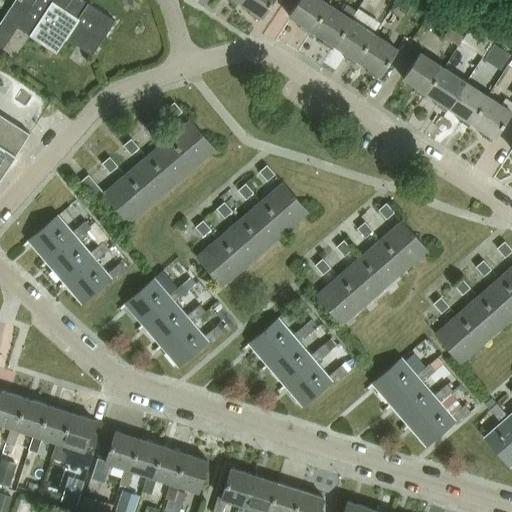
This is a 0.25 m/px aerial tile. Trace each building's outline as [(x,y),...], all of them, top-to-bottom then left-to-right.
[(12,0),(0,19),(0,48),(1,48),(15,26),(54,52),(64,37),(92,56),(114,22),(81,0),(12,0)] [(242,0),(240,3),(241,3),(252,11),(249,15),(260,22),(274,0),(242,0)] [(301,0),(290,17),(303,26),(301,30),(311,36),(313,33),(313,32),(331,6),(334,0),(301,0)] [(409,0),(397,0),(395,4),(409,13),(416,4),(409,0)] [(331,6),(313,32),(313,33),(326,41),(324,45),(330,49),(333,51),(336,47),(353,20),(350,18),(355,11),(347,6),(342,13),(331,6)] [(353,20),(336,47),(347,54),(345,58),(355,65),(358,62),(375,35),(373,34),(354,21),(353,20)] [(450,26),(444,36),(458,45),(461,40),(464,35),(450,26)] [(375,35),(358,62),(369,69),(367,72),(377,79),(379,76),(380,76),(398,50),(375,35)] [(494,43),(484,59),(490,63),(500,47),(494,43)] [(421,52),(404,79),(416,87),(414,91),(424,97),(426,93),(444,66),(421,52)] [(444,66),(426,93),(439,102),(436,105),(446,111),(448,108),(466,81),(444,66)] [(466,81),(448,108),(462,117),(459,120),(469,126),(471,123),(489,96),(466,81)] [(489,96),(471,123),(484,131),(482,135),(492,141),(511,111),(489,96)] [(0,178),(29,133),(0,114),(0,178)] [(134,217),(227,148),(202,115),(110,184),(134,217)] [(97,173),(88,179),(100,197),(108,192),(97,173)] [(231,283),(319,209),(291,176),(203,251),(231,283)] [(322,292),(351,323),(437,245),(408,213),(322,292)] [(57,216),(28,240),(46,261),(75,236),(78,239),(91,228),(85,221),(71,233),(57,216)] [(75,236),(46,261),(63,282),(93,256),(95,260),(109,248),(103,241),(89,253),(78,239),(75,236)] [(93,256),(63,282),(81,303),(110,278),(113,281),(127,269),(121,262),(107,273),(95,260),(93,256)] [(511,263),(440,331),(469,362),(511,322),(511,263)] [(154,278),(125,302),(144,324),(173,300),(175,303),(189,291),(188,290),(183,283),(169,295),(154,278)] [(188,279),(183,283),(188,290),(193,285),(188,279)] [(173,300),(144,324),(162,345),(191,320),(193,324),(207,312),(201,305),(187,316),(175,303),(173,300)] [(278,318),(249,342),(268,364),(297,339),(300,342),(313,331),(306,324),(293,335),(278,318)] [(191,320),(162,345),(179,365),(207,342),(209,344),(224,332),(218,325),(204,337),(193,324),(191,320)] [(297,339),(268,364),(285,385),(315,360),(317,363),(330,352),(324,345),(311,356),(300,342),(297,339)] [(401,358),(372,383),(391,405),(420,380),(423,383),(436,371),(429,363),(416,375),(401,358)] [(329,376),(317,363),(315,360),(285,385),(302,405),(331,381),(333,384),(348,372),(342,365),(329,376)] [(346,362),(342,365),(348,372),(352,368),(346,362)] [(420,380),(391,405),(409,425),(437,400),(440,403),(453,391),(447,384),(434,396),(423,383),(420,380)] [(15,427),(25,396),(0,388),(0,422),(11,426),(15,427)] [(11,426),(5,442),(14,445),(19,429),(33,433),(37,434),(47,404),(25,396),(15,427),(11,426)] [(511,426),(506,419),(509,417),(492,398),(485,404),(502,423),(485,438),(509,466),(511,463),(511,426)] [(437,400),(409,425),(427,445),(454,421),(457,424),(471,411),(465,405),(452,416),(440,403),(437,400)] [(33,433),(28,449),(37,452),(42,436),(56,441),(60,442),(70,411),(47,404),(37,434),(33,433)] [(56,441),(51,457),(60,459),(65,443),(84,449),(92,424),(94,418),(70,411),(60,442),(56,441)] [(92,424),(84,449),(94,453),(102,427),(92,424)] [(129,468),(139,437),(115,430),(111,444),(106,460),(102,458),(97,475),(106,478),(111,462),(125,467),(129,468)] [(152,475),(162,444),(139,437),(129,468),(125,467),(120,483),(129,485),(134,469),(148,474),(152,475)] [(97,457),(98,457),(102,458),(106,460),(111,444),(102,442),(97,457)] [(175,482),(184,452),(162,444),(152,475),(148,474),(143,490),(152,493),(157,477),(171,481),(175,482)] [(175,482),(171,481),(166,497),(168,498),(164,509),(173,511),(178,511),(185,492),(178,489),(180,484),(198,490),(208,459),(184,452),(175,482)] [(244,505),(254,474),(231,467),(221,497),(218,496),(212,511),(222,511),(227,499),(241,504),(244,505)] [(0,482),(9,485),(13,472),(0,468),(0,482)] [(267,511),(277,481),(254,474),(244,505),(241,504),(237,511),(263,511),(267,511)] [(292,511),(300,489),(277,481),(267,511),(263,511),(292,511)] [(30,482),(27,490),(37,494),(40,485),(30,482)] [(318,511),(323,496),(300,489),(292,511),(318,511)] [(62,501),(76,506),(80,494),(66,490),(62,501)] [(0,493),(0,508),(8,511),(13,495),(1,492),(0,493)] [(119,499),(114,511),(134,511),(136,504),(120,499),(119,499)] [(369,511),(371,507),(347,500),(343,511),(369,511)]
